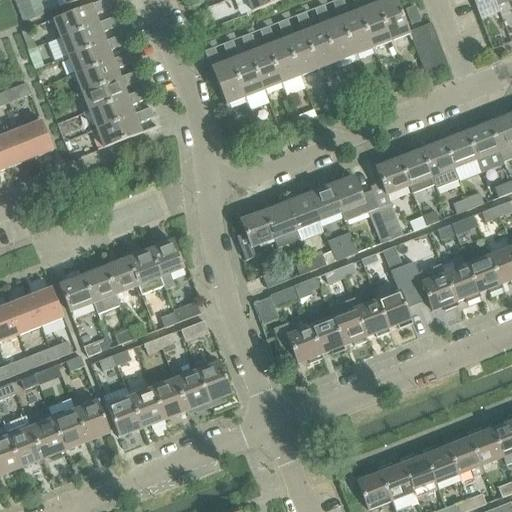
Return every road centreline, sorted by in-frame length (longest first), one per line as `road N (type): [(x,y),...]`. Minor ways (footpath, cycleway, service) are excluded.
road 1 (residential): [(211,194),(475,94)]
road 2 (residential): [(270,427),(511,337)]
road 3 (residential): [(270,427),(217,270),(211,194)]
road 4 (residential): [(55,511),(270,427)]
road 5 (residential): [(211,194),(200,122),(159,0)]
